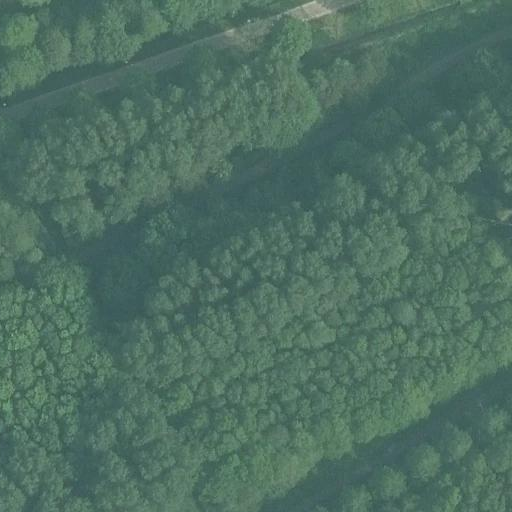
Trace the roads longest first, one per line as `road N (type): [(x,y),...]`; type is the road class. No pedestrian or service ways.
road 1 (track): [(291,511),(511,390)]
road 2 (unknown): [(511,400),(315,511)]
